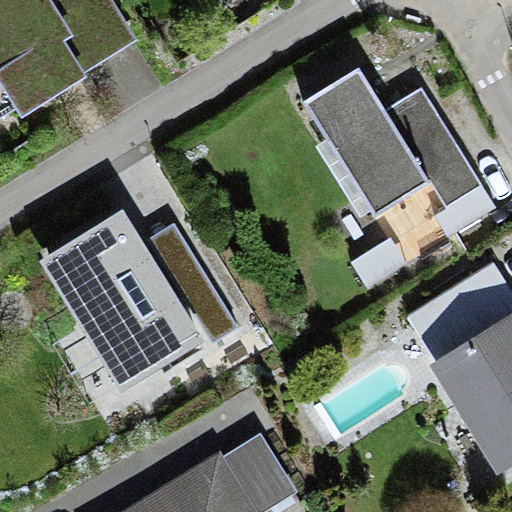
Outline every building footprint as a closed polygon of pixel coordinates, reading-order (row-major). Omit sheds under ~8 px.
[(0,114),(20,101),(26,110),(82,75),(60,39),(68,34),(47,0),(0,0),(0,68),(1,71),(0,71),(0,114)] [(359,67),(303,102),(375,217),(430,182),(446,208),(482,185),(421,87),(385,110),(359,67)] [(50,259),(126,383),(198,339),(121,214),(50,259)] [(467,346),(437,365),(500,466),(511,458),(511,315),(483,269),(437,298),(467,346)] [(142,511),(244,511),(216,466),(142,511)]
